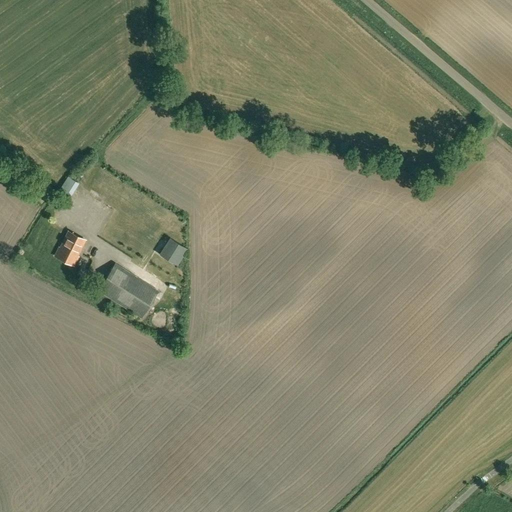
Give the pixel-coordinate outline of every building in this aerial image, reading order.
[(69,198),(78,183),(68,177),(58,192),(69,198)] [(115,189),(107,202),(133,218),(141,204),(129,197),(133,191),(139,195),(143,189),(130,181),(123,193),(115,189)] [(78,256),(86,240),(68,231),(60,247),(59,247),(55,256),(74,265),(78,257),(78,256)] [(169,238),(160,252),(178,264),(178,263),(188,249),(169,238)] [(158,291),(115,263),(97,291),(140,319),(158,291)]
